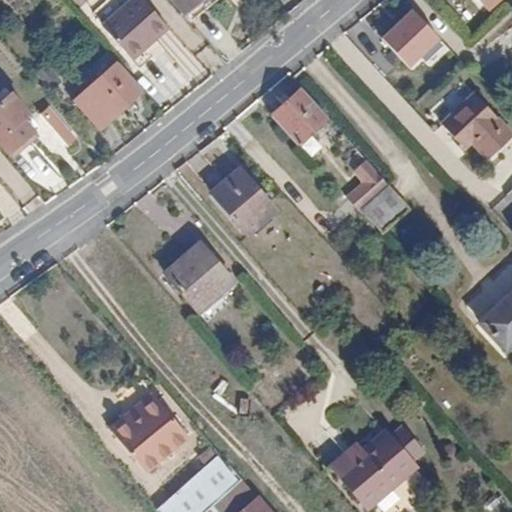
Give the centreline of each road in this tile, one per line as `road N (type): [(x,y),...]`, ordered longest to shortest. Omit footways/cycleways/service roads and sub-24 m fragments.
road 1 (residential): [(341,0),(112,187),(0,265)]
road 2 (unknown): [(160,148),(345,382),(343,400)]
road 3 (unknown): [(298,0),(481,180),(511,190)]
